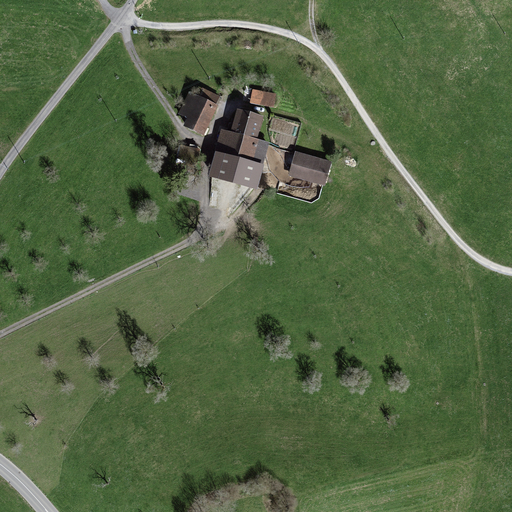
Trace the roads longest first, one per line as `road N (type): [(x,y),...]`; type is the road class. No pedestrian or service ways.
road 1 (track): [(120,19),(264,27),(318,49),(455,239),(511,272)]
road 2 (track): [(120,19),(157,93),(205,144),(203,225),(185,248),(0,337)]
road 3 (unclassified): [(0,175),(133,0)]
